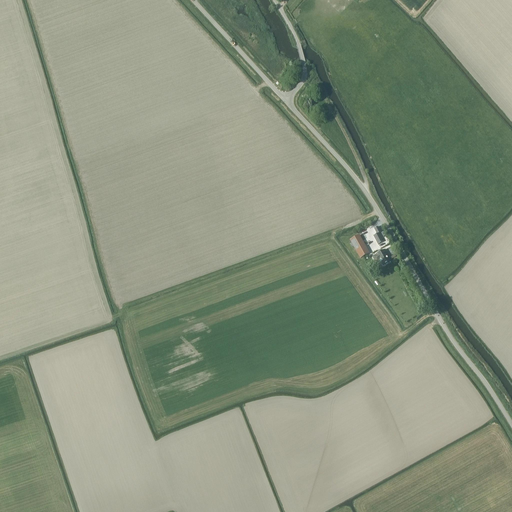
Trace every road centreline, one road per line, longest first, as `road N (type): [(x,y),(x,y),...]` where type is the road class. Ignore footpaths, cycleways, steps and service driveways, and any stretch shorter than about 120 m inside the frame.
road 1 (unclassified): [(511,426),(367,195)]
road 2 (unclassified): [(286,100),(193,0)]
road 3 (unclassified): [(367,195),(286,100)]
road 4 (unclassified): [(367,195),(315,83)]
